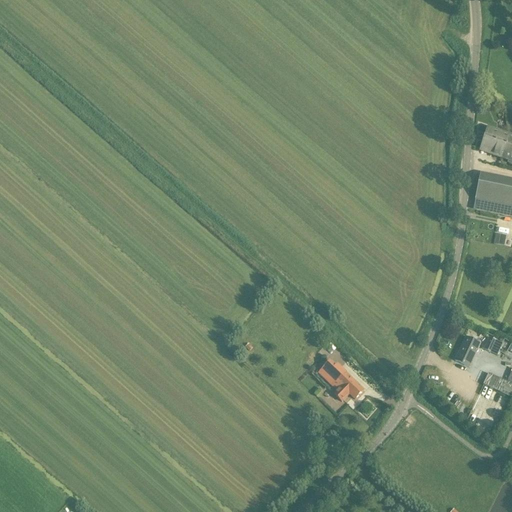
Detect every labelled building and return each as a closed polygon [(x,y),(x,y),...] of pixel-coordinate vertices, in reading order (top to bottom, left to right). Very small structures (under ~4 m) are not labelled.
[(501,159),(509,136),(488,128),(480,152),(501,159)] [(511,136),(509,136),(501,159),(511,162),(511,136)] [(511,180),(480,174),(473,210),(511,217),(511,180)] [(480,345),(465,338),(455,361),(469,368),(480,345)] [(491,353),(496,342),(489,339),(484,350),(491,353)] [(342,403),(349,395),(355,401),(364,392),(337,366),(335,368),(329,362),(318,374),(337,392),(334,395),(342,403)]
